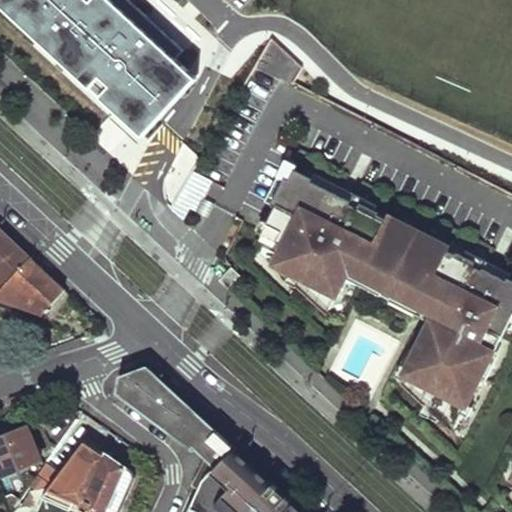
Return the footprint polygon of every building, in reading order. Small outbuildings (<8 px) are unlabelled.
[(201,87),(105,0),(0,0),(0,9),(148,144),(201,87)] [(266,45),(255,69),(293,85),(303,61),(266,45)] [(283,173),(268,201),(273,204),(265,221),(279,228),(274,238),(282,242),(272,261),(286,274),(288,271),(298,276),(295,283),(306,289),(305,292),(324,310),(343,274),(348,263),(370,274),(368,278),(386,287),(402,296),(399,303),(429,318),(411,358),(409,357),(399,380),(423,401),(424,399),(432,403),(429,407),(451,427),(460,411),(457,409),(462,400),(464,402),(478,373),(476,372),(488,347),(491,348),(511,308),(511,309),(511,277),(505,275),(504,277),(494,272),(491,277),(479,271),(481,267),(471,262),(473,258),(455,249),(454,251),(443,246),(444,243),(387,215),(386,217),(375,212),(376,209),(358,199),(355,205),(346,200),(344,203),(332,196),(334,191),(309,178),(310,176),(292,166),(288,175),(283,173)] [(334,191),(332,196),(344,203),(346,200),(347,197),(334,191)] [(0,291),(31,258),(0,229),(0,291)] [(0,304),(42,320),(68,292),(31,258),(0,291),(0,304)] [(382,294),(386,287),(368,278),(370,274),(348,263),(343,274),(382,294)] [(228,264),(215,278),(224,285),(226,283),(237,273),(228,264)] [(481,267),(479,271),(491,277),(494,272),(481,265),(481,267)] [(386,287),(382,294),(399,303),(402,296),(386,287)] [(171,431),(191,408),(143,364),(140,363),(113,368),(116,387),(171,431)] [(204,456),(221,437),(191,408),(171,431),(204,456)] [(8,511),(10,511),(17,503),(9,497),(25,475),(24,471),(37,467),(40,460),(28,427),(0,439),(0,490),(6,505),(8,511)] [(301,511),(221,437),(204,456),(207,459),(194,487),(198,491),(192,506),(188,511),(301,511)] [(75,511),(76,510),(79,511),(118,511),(132,480),(133,476),(130,470),(86,438),(61,472),(47,462),(38,473),(52,483),(43,496),(35,510),(39,511),(75,511)]
